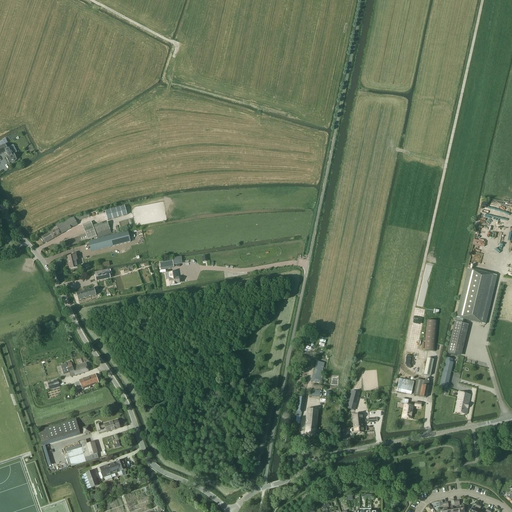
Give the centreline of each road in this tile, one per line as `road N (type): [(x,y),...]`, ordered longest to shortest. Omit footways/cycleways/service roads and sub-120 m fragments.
road 1 (track): [(428,435),(435,357),(406,348),(483,0)]
road 2 (unclassified): [(228,511),(147,458),(127,402),(0,205)]
road 3 (unclassified): [(230,511),(320,457),(511,417)]
road 4 (track): [(293,111),(171,76),(180,42),(99,0)]
road 5 (track): [(183,269),(307,265)]
